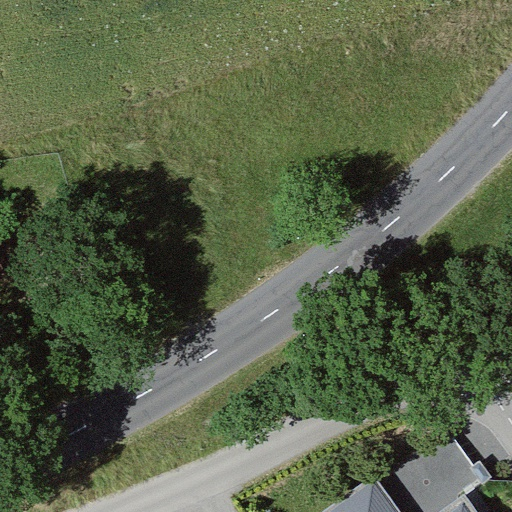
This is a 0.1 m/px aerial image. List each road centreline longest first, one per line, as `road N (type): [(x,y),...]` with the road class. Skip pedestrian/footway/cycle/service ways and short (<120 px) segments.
road 1 (tertiary): [(0,468),(232,343),(387,233),(511,106)]
road 2 (residential): [(114,511),(473,365)]
